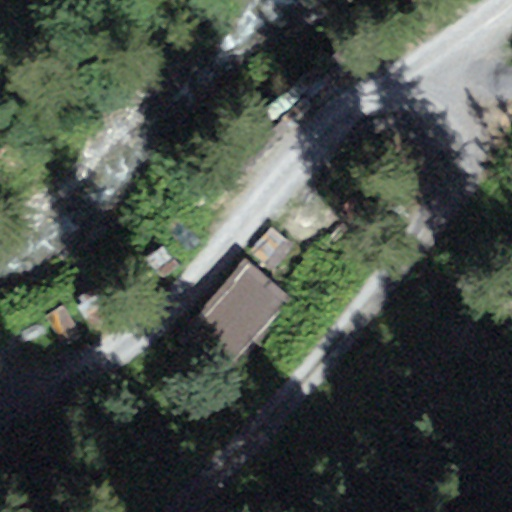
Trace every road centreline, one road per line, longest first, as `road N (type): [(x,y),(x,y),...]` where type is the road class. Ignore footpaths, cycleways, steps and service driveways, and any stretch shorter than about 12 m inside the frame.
road 1 (track): [(442,62),(286,176),(165,315),(0,405)]
road 2 (track): [(442,62),(455,130),(445,187),(346,329),(183,511)]
